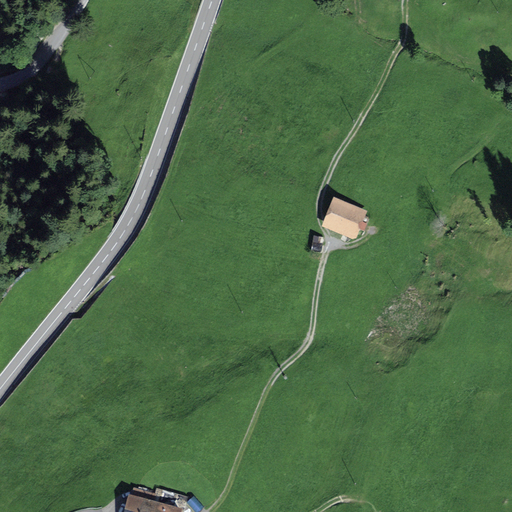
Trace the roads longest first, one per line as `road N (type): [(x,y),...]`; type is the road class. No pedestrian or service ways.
road 1 (secondary): [(210,0),(134,214),(0,389)]
road 2 (track): [(206,511),(267,387),(302,351),(324,253),(368,239),(384,214)]
road 3 (track): [(404,0),(406,36),(319,195),(324,253)]
